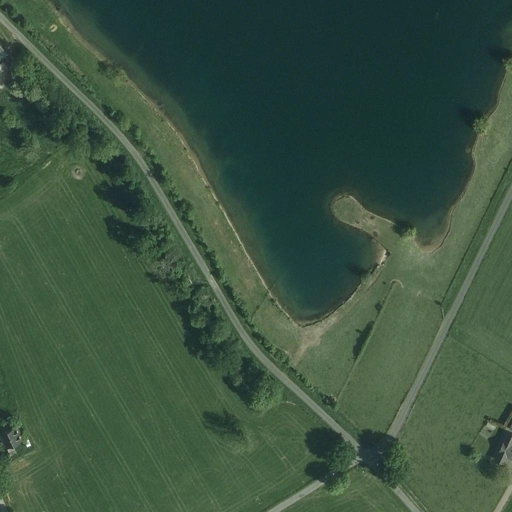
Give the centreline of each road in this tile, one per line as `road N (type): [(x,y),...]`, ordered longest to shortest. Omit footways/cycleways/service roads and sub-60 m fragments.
road 1 (unclassified): [(364,455),(245,337),(129,147),(0,18)]
road 2 (unclassified): [(511,191),(395,433),(370,462)]
